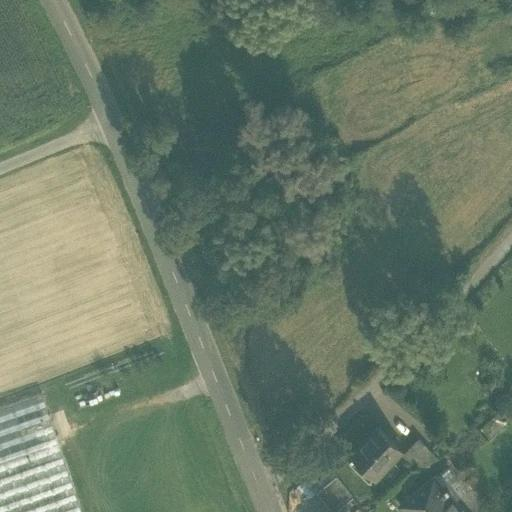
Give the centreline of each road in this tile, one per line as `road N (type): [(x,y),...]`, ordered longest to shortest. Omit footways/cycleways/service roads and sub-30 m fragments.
road 1 (unclassified): [(260,499),(56,0)]
road 2 (residential): [(511,236),(260,499)]
